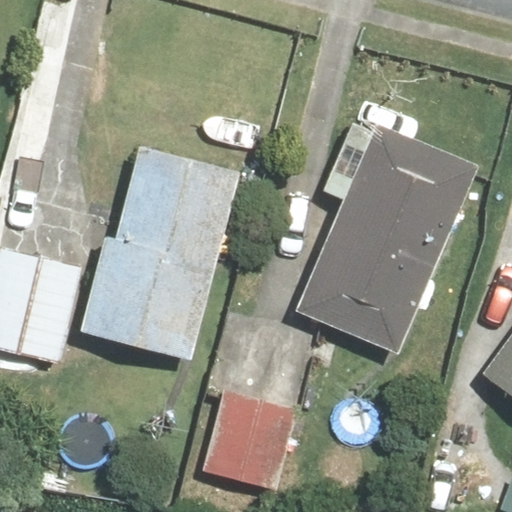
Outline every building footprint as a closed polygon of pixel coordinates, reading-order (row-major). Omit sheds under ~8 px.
[(375,122),(293,311),(396,356),(478,167),(375,122)] [(192,363),(240,174),(136,148),(113,239),(103,236),(78,334),(192,363)] [(76,261),(0,247),(0,346),(58,358),(76,261)] [(511,333),(480,376),(511,399),(511,333)] [(289,400),(219,387),(203,471),(273,484),(289,400)]
